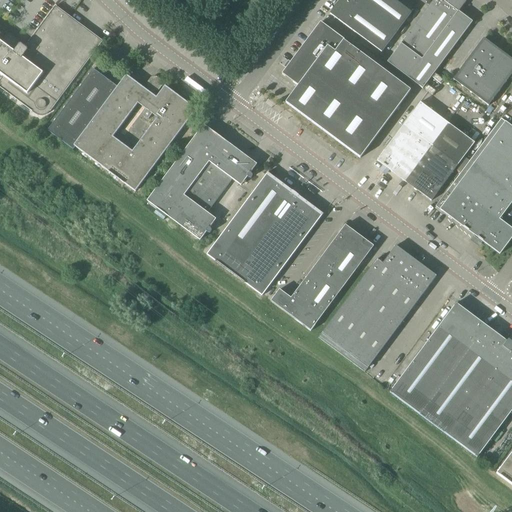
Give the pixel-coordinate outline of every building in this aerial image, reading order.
[(393,0),(340,0),(329,15),(381,53),(411,13),(393,0)] [(467,0),(432,0),(437,3),(438,1),(441,3),(419,33),(413,28),(387,63),(422,89),(472,23),(458,12),(467,0)] [(0,75),(3,77),(1,80),(1,79),(0,80),(0,88),(35,114),(38,116),(41,116),(44,116),(47,114),(50,112),(102,42),(55,7),(24,48),(21,45),(19,46),(19,44),(9,45),(9,47),(8,48),(0,42),(0,75)] [(298,87),(285,103),(360,159),(410,91),(344,42),(344,41),(320,23),(281,75),(298,87)] [(483,39),(452,80),(488,107),(511,74),(511,60),(498,50),(499,49),(495,46),(494,47),(483,39)] [(156,92),(156,90),(152,91),(150,94),(126,76),(125,77),(117,87),(93,69),(47,131),(73,150),(75,148),(135,192),(196,110),(165,87),(156,98),(153,96),(156,92)] [(388,170),(404,182),(431,202),(457,166),(474,144),(420,103),(404,125),(377,161),(384,167),(381,170),(386,174),(388,170)] [(435,207),(482,242),(499,255),(511,238),(511,229),(499,220),(511,202),(511,127),(500,119),(435,207)] [(203,126),(199,131),(148,199),(147,202),(200,241),(206,233),(207,234),(208,234),(209,234),(210,234),(210,233),(211,233),(211,232),(211,231),(211,230),(210,230),(209,229),(216,220),(207,214),(232,180),(241,186),(247,178),(248,179),(249,179),(250,179),(251,179),(251,178),(252,178),(252,177),(252,176),(252,175),(251,175),(250,174),(256,165),(203,126)] [(266,175),(218,240),(206,255),(262,297),(321,217),(323,215),(321,215),(268,175),(267,174),(267,173),(266,175)] [(345,226),(330,246),(358,267),(373,247),(345,226)] [(330,246),(314,268),(342,290),(358,267),(330,246)] [(318,338),(341,355),(344,351),(413,259),(395,246),(382,264),(376,260),(318,338)] [(413,259),(344,351),(341,355),(364,373),(436,277),(413,259)] [(314,268),(298,289),(326,311),(342,290),(314,268)] [(326,311),(298,289),(291,299),(279,290),(270,302),(311,332),(326,311)] [(389,393),(431,424),(497,335),(456,304),(389,393)] [(497,335),(431,424),(477,458),(511,410),(511,342),(508,340),(506,342),(497,335)] [(511,452),(496,474),(511,486),(511,452)]
